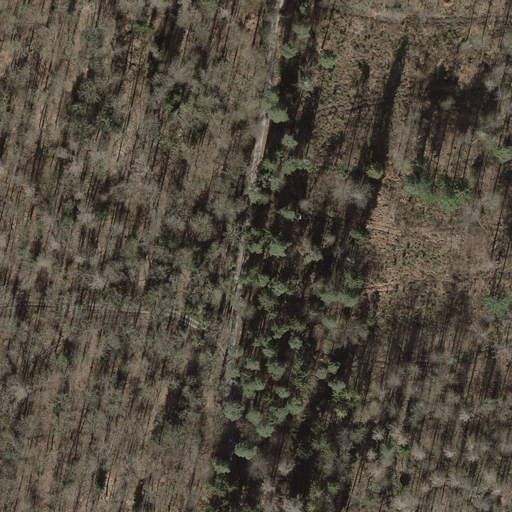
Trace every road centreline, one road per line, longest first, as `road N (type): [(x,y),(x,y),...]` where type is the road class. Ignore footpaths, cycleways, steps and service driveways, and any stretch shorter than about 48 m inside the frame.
road 1 (track): [(281,0),(238,278)]
road 2 (track): [(238,278),(209,304),(174,311),(0,302)]
road 3 (track): [(238,278),(228,367),(242,511)]
